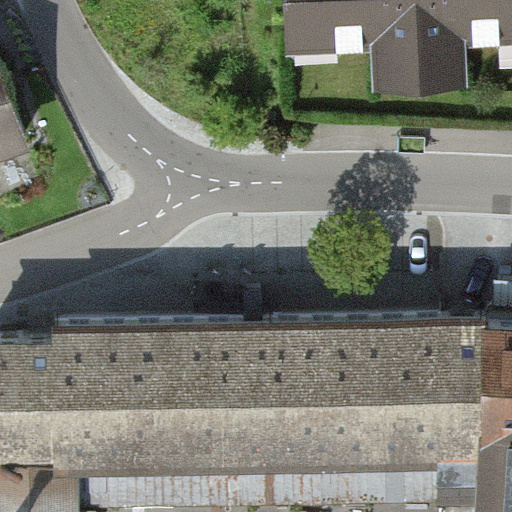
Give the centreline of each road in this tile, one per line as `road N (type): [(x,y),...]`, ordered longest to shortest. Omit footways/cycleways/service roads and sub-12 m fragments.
road 1 (residential): [(189,192),(397,180),(511,185)]
road 2 (residential): [(54,0),(118,111),(189,192)]
road 3 (residential): [(189,192),(124,231),(0,272)]
